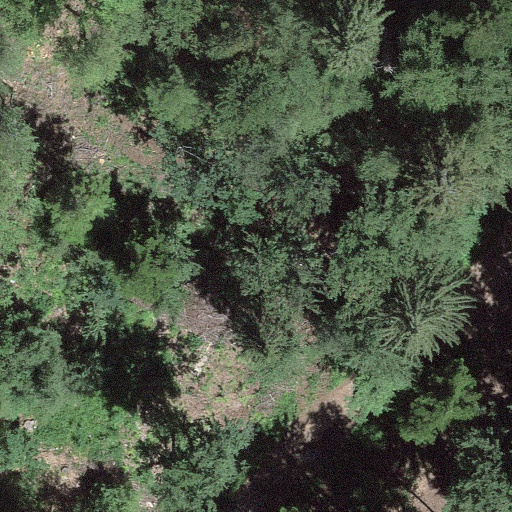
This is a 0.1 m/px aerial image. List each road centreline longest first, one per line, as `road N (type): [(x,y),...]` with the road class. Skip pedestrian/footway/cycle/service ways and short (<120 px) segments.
road 1 (track): [(511,241),(266,511)]
road 2 (track): [(431,511),(511,292)]
